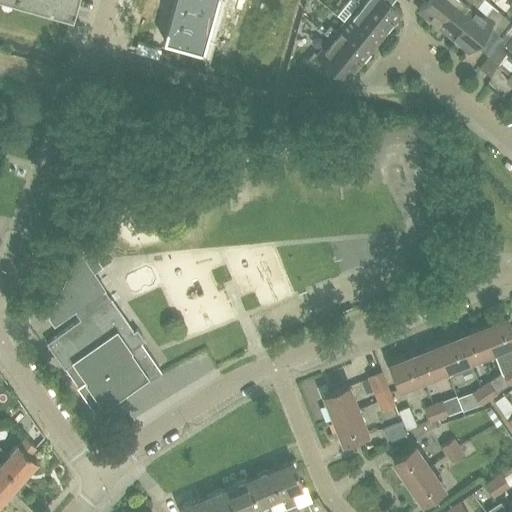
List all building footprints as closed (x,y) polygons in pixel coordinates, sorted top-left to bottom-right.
[(24,0),(72,14),(76,0),(24,0)] [(174,0),(171,12),(211,23),(217,0),(174,0)] [(388,27),(359,4),(353,0),(349,0),(338,14),(345,21),(374,44),(388,27)] [(353,0),(359,4),(388,27),(401,10),(390,1),(390,0),(353,0)] [(425,0),(418,9),(435,22),(453,0),(425,0)] [(476,7),(482,0),(453,0),(435,22),(452,36),(476,7)] [(509,19),(493,6),(486,0),(482,0),(476,7),(452,36),(469,50),(489,26),(498,33),(509,19)] [(247,9),(239,7),(236,17),(244,20),(247,9)] [(171,12),(163,39),(203,50),(211,23),(171,12)] [(244,20),(236,17),(233,27),(242,30),(244,20)] [(361,61),(374,44),(345,21),(337,30),(330,25),(324,31),(361,61)] [(347,78),(361,61),(324,31),(324,32),(331,38),(318,54),(314,51),(307,61),(315,68),(323,58),(347,78)] [(511,49),(511,36),(506,32),(500,39),(511,49)] [(228,46),(237,48),(240,37),(231,35),(228,46)] [(228,46),(225,57),(233,59),(237,48),(228,46)] [(497,46),(482,67),(493,75),(508,55),(497,46)] [(314,83),(313,73),(295,74),(295,84),(314,83)] [(97,239),(87,246),(102,266),(111,260),(97,239)] [(104,288),(79,251),(67,277),(49,316),(54,323),(104,288)] [(149,379),(161,370),(141,341),(145,339),(137,327),(133,330),(110,297),(46,341),(65,367),(66,366),(79,385),(77,386),(96,412),(147,376),(149,379)] [(493,350),(511,342),(511,327),(507,316),(484,325),(493,350)] [(470,359),(493,350),(484,325),(460,335),(470,359)] [(446,368),(470,359),(460,335),(437,344),(446,368)] [(423,378),(446,368),(437,344),(413,353),(423,378)] [(399,387),(423,378),(413,353),(389,363),(399,387)] [(511,363),(501,371),(510,384),(511,382),(511,363)] [(391,394),(388,388),(381,370),(368,375),(378,400),(391,394)] [(481,386),(489,398),(497,393),(488,381),(481,386)] [(334,418),(358,408),(348,384),(324,393),(334,418)] [(482,403),(489,398),(481,386),(473,391),(482,403)] [(391,394),(378,400),(381,408),(394,403),(391,394)] [(433,403),(439,417),(447,414),(441,400),(433,403)] [(431,421),(439,417),(433,403),(425,407),(431,421)] [(409,405),(399,410),(407,429),(417,425),(409,405)] [(334,418),(343,442),(367,432),(358,408),(334,418)] [(402,422),(383,430),(388,441),(406,433),(402,422)] [(25,436),(9,454),(0,445),(0,462),(19,479),(37,460),(30,453),(36,446),(25,436)] [(448,453),(461,444),(456,437),(443,446),(448,453)] [(408,481),(429,466),(414,444),(393,459),(408,481)] [(461,444),(448,453),(453,460),(466,451),(461,444)] [(286,508),(287,511),(300,511),(292,489),(303,485),(293,460),(270,469),(281,495),(286,508)] [(0,462),(0,495),(3,498),(19,479),(0,462)] [(408,481),(423,502),(444,487),(429,466),(408,481)] [(511,467),(502,475),(508,484),(511,481),(511,467)] [(275,511),(286,508),(281,495),(270,469),(248,478),(258,504),(261,511),(275,511)] [(493,478),(502,490),(509,485),(508,484),(502,475),(500,473),(493,478)] [(247,511),(246,509),(258,504),(248,478),(225,487),(235,511),(247,511)] [(495,495),(502,490),(493,478),(486,483),(495,495)] [(235,511),(225,487),(203,496),(209,511),(235,511)] [(209,511),(203,496),(179,506),(181,511),(209,511)] [(451,507),(455,511),(465,511),(459,502),(451,507)]
